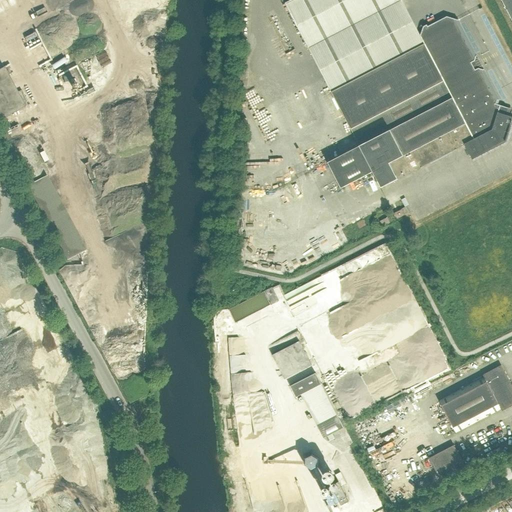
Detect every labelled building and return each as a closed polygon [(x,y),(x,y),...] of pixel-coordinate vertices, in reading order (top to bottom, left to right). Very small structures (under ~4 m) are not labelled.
[(424,26),(420,36),(401,0),(292,0),(284,4),(360,147),(327,163),(341,189),(373,173),(381,188),(464,145),(472,160),(507,142),(511,126),(511,116),(506,115),(508,108),(497,104),(500,99),(485,71),(484,69),(486,70),(486,69),(484,68),(485,65),(481,58),(478,57),(479,55),(478,55),(478,57),(458,19),(448,16),(429,26),(428,24),(424,26)] [(511,0),(501,0),(511,20),(511,0)] [(53,53),(57,60),(73,52),(69,44),(53,53)] [(83,66),(67,73),(70,80),(71,80),(73,85),(85,80),(84,79),(87,77),(83,66)] [(0,120),(24,107),(4,68),(0,70),(0,120)] [(330,109),(337,105),(328,89),(321,93),(330,109)] [(9,139),(5,130),(0,132),(0,137),(2,142),(9,139)] [(270,169),(260,173),(265,185),(275,181),(270,169)] [(68,257),(88,247),(48,172),(29,182),(68,257)] [(402,210),(394,214),(397,220),(405,216),(402,210)] [(388,218),(380,222),(383,227),(390,223),(388,218)] [(324,228),(333,246),(347,239),(337,221),(324,228)] [(264,291),(271,305),(279,301),(272,287),(264,291)] [(109,312),(99,318),(102,322),(112,317),(109,312)] [(112,340),(117,338),(123,353),(133,349),(131,345),(138,342),(134,332),(137,331),(134,323),(129,325),(126,318),(118,321),(120,326),(108,331),(112,340)] [(484,377),(438,400),(455,433),(500,409),(501,411),(511,405),(511,387),(501,365),(482,375),(484,377)] [(347,375),(347,371),(324,372),(324,382),(344,381),(344,375),(347,375)] [(290,387),(295,399),(321,385),(315,374),(290,387)] [(367,374),(363,377),(370,388),(374,385),(367,374)] [(344,429),(337,416),(316,426),(323,439),(344,429)] [(428,458),(442,485),(468,472),(453,445),(428,458)] [(312,455),(306,459),(305,466),(311,470),(318,467),(319,459),(312,455)] [(335,476),(339,482),(330,487),(331,487),(322,492),(330,507),(339,502),(341,506),(349,502),(341,487),(346,484),(341,473),(335,476)] [(393,499),(399,496),(396,490),(390,492),(393,499)]
